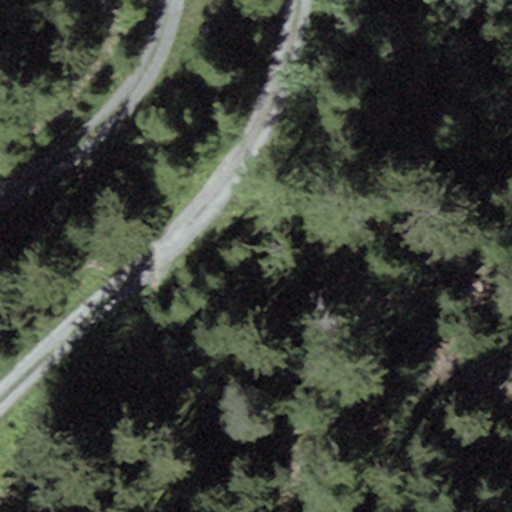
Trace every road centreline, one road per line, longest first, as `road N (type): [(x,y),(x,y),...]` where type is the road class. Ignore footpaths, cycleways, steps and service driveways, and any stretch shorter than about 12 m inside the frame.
road 1 (track): [(286,0),(245,129),(117,297),(0,383)]
road 2 (track): [(0,140),(39,116),(131,0)]
